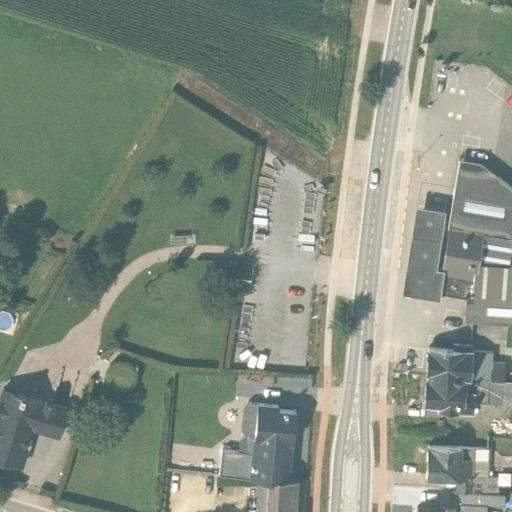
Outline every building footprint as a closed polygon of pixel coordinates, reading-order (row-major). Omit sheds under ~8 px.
[(511,222),(511,189),(478,161),(457,159),(446,228),(448,229),(441,269),(441,272),(438,273),(435,291),(438,294),(464,297),(462,319),(463,320),(511,322),(511,266),(505,266),(511,222)] [(441,272),(441,269),(434,268),(444,209),(413,203),(399,294),(438,299),(438,294),(436,291),(438,273),(441,272)] [(452,348),(426,347),(423,375),(503,381),(505,362),(490,361),(491,352),(471,350),(472,344),(452,343),(452,348)] [(511,382),(423,375),(421,405),(436,407),(436,411),(472,414),(473,403),(511,405),(511,382)] [(58,438),(68,408),(68,407),(1,388),(0,390),(0,459),(20,466),(32,430),(58,438)] [(286,479),(293,412),(275,410),(276,406),(247,402),(241,406),(236,451),(220,450),(217,475),(252,480),(286,479)] [(454,491),(497,493),(498,478),(487,477),(488,449),(461,447),(460,446),(425,444),(424,479),(454,481),(454,491)] [(292,511),(295,480),(255,480),(253,511),(292,511)] [(475,511),(477,493),(476,492),(456,492),(455,506),(438,504),(437,508),(414,507),(413,511),(475,511)]
